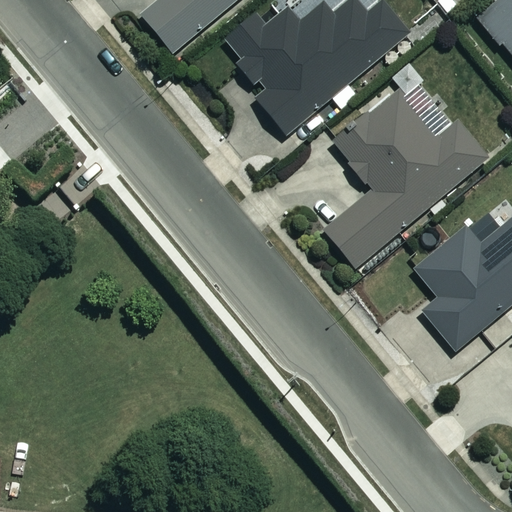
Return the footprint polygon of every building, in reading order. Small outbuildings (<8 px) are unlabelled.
[(163,0),(143,17),(174,55),(240,0),(163,0)] [(368,14),(356,0),(354,0),(334,17),(324,4),(300,24),(280,0),(274,0),(224,41),(240,61),(237,64),(256,87),(262,83),(267,89),(256,98),(286,134),(408,33),(382,2),(368,14)] [(511,0),(501,0),(478,21),(511,58),(511,0)] [(419,89),(426,84),(411,65),(393,79),(401,89),(334,145),(374,192),(326,232),(357,269),(488,158),(459,124),(452,130),(419,89)] [(75,164),(50,134),(8,171),(33,201),(75,164)] [(480,333),(495,351),(511,337),(511,222),(482,247),(467,229),(415,272),(439,301),(423,315),(455,354),(480,333)]
